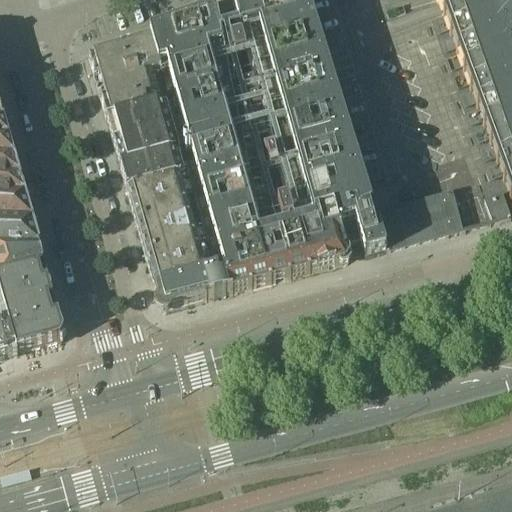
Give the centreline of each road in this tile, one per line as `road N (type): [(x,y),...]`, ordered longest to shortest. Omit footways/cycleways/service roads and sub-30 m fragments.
road 1 (secondary): [(162,473),(511,376)]
road 2 (residential): [(124,301),(47,21)]
road 3 (residential): [(17,26),(94,299)]
road 4 (secondary): [(417,315),(150,390)]
road 5 (secondary): [(25,511),(162,473)]
road 6 (residential): [(511,247),(442,266),(417,315)]
